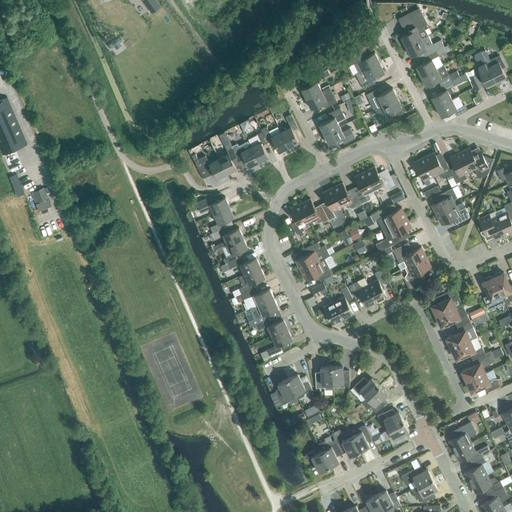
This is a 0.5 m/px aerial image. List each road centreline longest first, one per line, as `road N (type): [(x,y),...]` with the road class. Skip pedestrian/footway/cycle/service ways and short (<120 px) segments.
road 1 (residential): [(333,338),(414,296),(465,406),(423,426)]
road 2 (residential): [(511,248),(462,268),(447,264),(384,138)]
road 3 (residential): [(327,338),(309,330),(268,248),(277,201)]
road 4 (residential): [(423,426),(386,357),(333,338)]
road 5 (residential): [(321,491),(428,436)]
